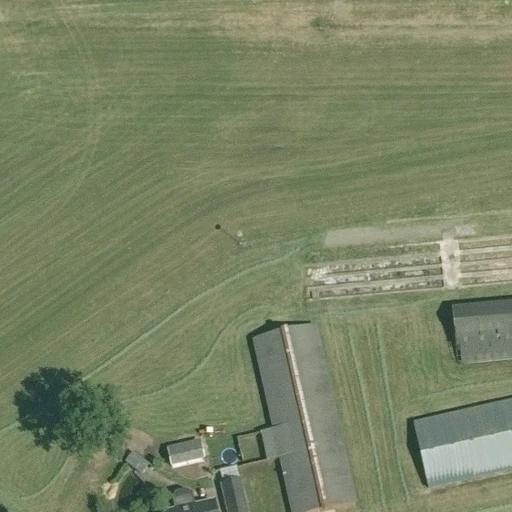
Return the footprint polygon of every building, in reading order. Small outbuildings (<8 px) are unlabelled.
[(455,345),(511,339),(511,304),(452,309),(455,345)] [(292,511),(324,511),(355,505),(315,327),(254,341),(292,511)] [(429,489),(511,470),(511,403),(414,426),(429,489)] [(135,472),(143,461),(133,454),(125,464),(135,472)] [(226,511),(247,511),(241,481),(221,485),(226,511)] [(172,499),(175,511),(215,511),(214,504),(196,508),(193,495),(186,492),(177,494),(172,499)]
